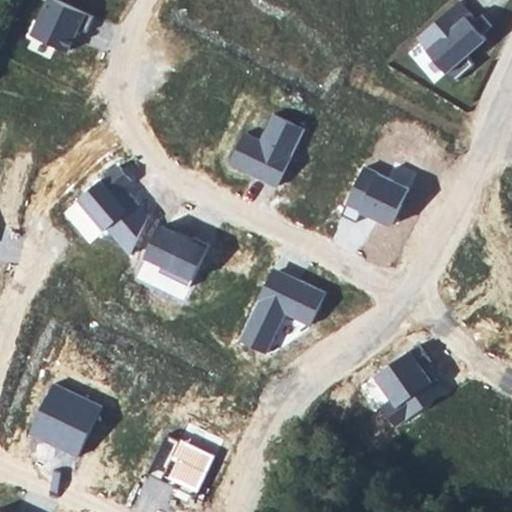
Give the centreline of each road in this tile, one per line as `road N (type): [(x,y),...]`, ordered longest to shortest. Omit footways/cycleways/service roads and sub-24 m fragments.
road 1 (residential): [(146,0),(108,85),(168,183),(409,288)]
road 2 (residential): [(235,511),(310,356),(396,317),(409,288)]
road 3 (residential): [(409,288),(511,67)]
road 4 (residential): [(511,382),(479,367),(409,288)]
road 5 (residential): [(0,396),(37,265)]
